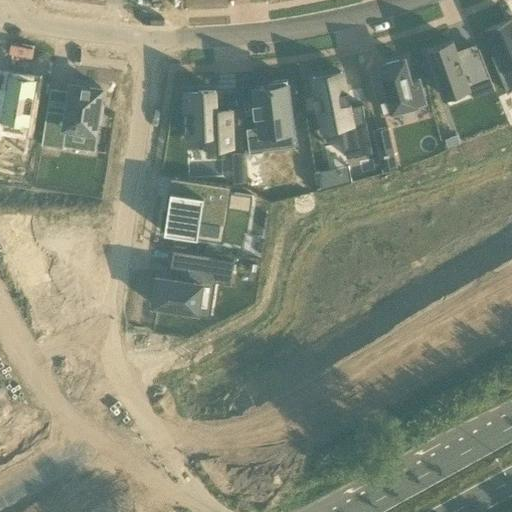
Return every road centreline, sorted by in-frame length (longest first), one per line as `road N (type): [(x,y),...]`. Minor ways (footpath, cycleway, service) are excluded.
road 1 (residential): [(150,33),(111,307),(114,359),(125,386)]
road 2 (residential): [(150,33),(248,32),(401,0)]
road 3 (primary): [(511,428),(358,511)]
road 4 (residential): [(0,466),(86,400),(125,386)]
road 5 (residential): [(125,386),(207,511)]
road 6 (residential): [(8,20),(150,33)]
